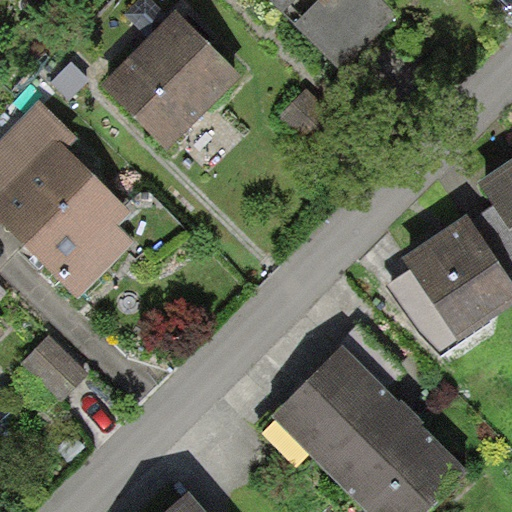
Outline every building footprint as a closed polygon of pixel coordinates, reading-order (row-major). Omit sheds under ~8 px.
[(149,38),(103,88),(170,151),(242,74),(175,11),(172,14),(156,0),(139,0),(125,15),(149,38)] [(269,0),(342,71),(399,14),(384,0),(269,0)] [(74,63),(54,82),(70,99),(90,80),(74,63)] [(306,89),(277,117),(315,156),(344,129),(306,89)] [(42,100),(0,140),(0,219),(80,301),(142,241),(125,224),(135,214),(69,148),(79,138),(42,100)] [(511,158),(471,182),(483,202),(511,250),(511,158)] [(511,250),(483,202),(403,253),(456,337),(511,301),(511,250)] [(52,336),(26,363),(65,401),(91,374),(52,336)] [(346,347),(273,417),(363,511),(426,511),(467,473),(346,347)] [(204,511),(189,494),(168,511),(204,511)]
